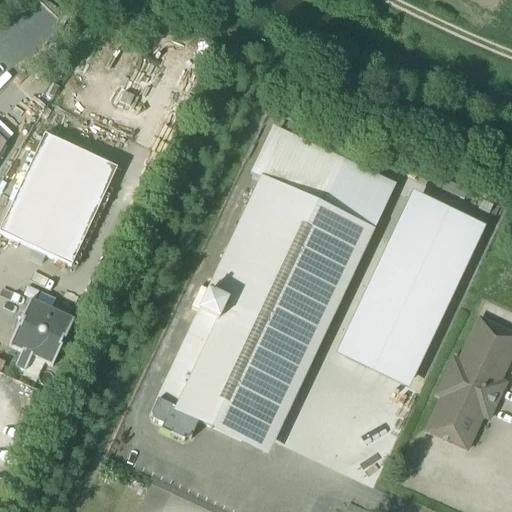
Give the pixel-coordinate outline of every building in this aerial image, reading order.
[(264,182),(374,234),(394,192),(272,135),(252,177),(264,182)] [(116,171),(43,137),(0,230),(0,236),(70,269),(116,171)] [(374,234),(264,182),(159,404),(197,421),(263,453),(269,440),(258,434),(356,230),(372,237),(374,234)] [(336,357),(407,390),(480,231),(409,199),(336,357)] [(356,230),(258,434),(269,440),(263,453),(269,455),(372,237),(356,230)] [(73,323),(29,303),(20,322),(23,323),(20,330),(17,329),(8,348),(21,354),(14,369),(24,374),(31,359),(52,369),(73,323)] [(511,354),(511,338),(477,322),(467,344),(508,363),(511,354)] [(508,363),(467,344),(457,365),(451,362),(434,398),(440,400),(424,434),(465,454),(508,363)] [(197,421),(159,404),(154,416),(156,424),(184,437),(191,434),(197,421)]
